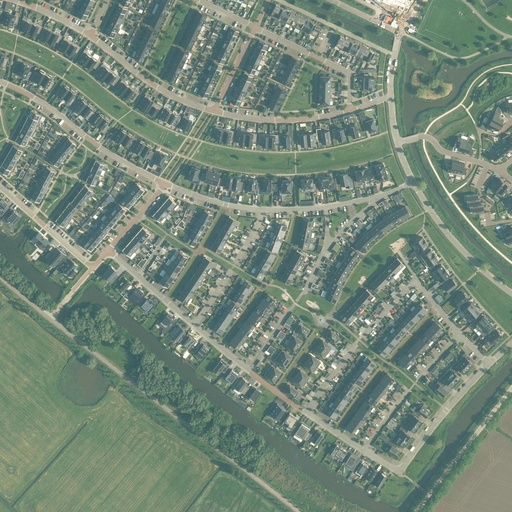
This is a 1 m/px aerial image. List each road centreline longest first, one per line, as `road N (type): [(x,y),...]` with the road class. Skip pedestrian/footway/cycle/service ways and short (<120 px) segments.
road 1 (unclassified): [(298,511),(0,277)]
road 2 (residential): [(306,413),(109,250)]
road 3 (residential): [(164,184),(229,206),(297,210),(412,182)]
road 4 (residential): [(164,184),(0,81)]
road 5 (residential): [(488,364),(399,472),(364,450)]
road 6 (unclassified): [(415,511),(511,388)]
road 7 (residential): [(412,182),(457,246),(511,294)]
road 8 (residential): [(213,110),(147,81),(90,36)]
road 9 (residential): [(348,110),(349,73),(255,28)]
road 10 (residential): [(348,110),(281,120),(213,110)]
road 11 (residential): [(94,266),(0,185)]
